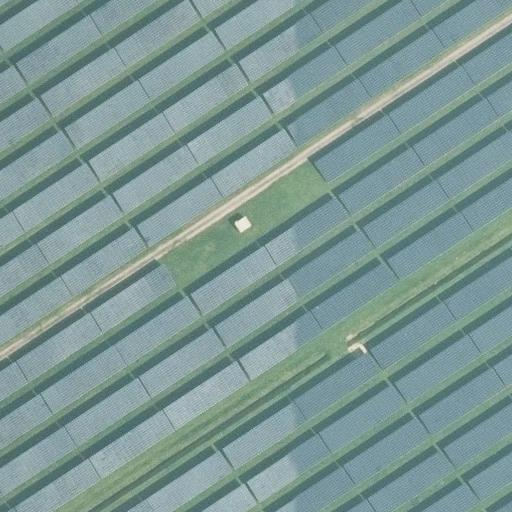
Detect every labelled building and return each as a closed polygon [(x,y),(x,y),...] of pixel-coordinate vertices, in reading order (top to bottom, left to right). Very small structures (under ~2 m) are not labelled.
[(227,0),(188,0),(187,1),(199,19),(227,0)] [(173,35),(195,21),(183,4),(162,18),(173,35)] [(222,50),(261,26),(251,9),(212,32),(222,50)] [(182,50),(191,69),(218,58),(210,38),(182,50)] [(245,80),(282,62),(273,45),(236,63),(245,80)] [(36,52),(13,66),(24,85),(48,71),(36,52)] [(0,77),(0,100),(20,89),(10,71),(0,77)] [(222,79),(234,92),(242,84),(230,71),(222,79)] [(45,113),(76,99),(69,82),(37,96),(45,113)] [(249,130),(266,119),(258,105),(240,115),(249,130)] [(72,148),(112,126),(102,109),(62,130),(72,148)] [(97,182),(130,163),(118,144),(86,163),(97,182)] [(69,205),(93,181),(78,166),(54,189),(69,205)] [(393,167),(336,196),(346,216),(403,187),(393,167)] [(109,199),(109,200),(64,225),(73,242),(158,197),(148,178),(109,199)] [(335,202),(304,222),(315,239),(346,219),(335,202)] [(240,236),(250,229),(244,220),(233,227),(240,236)] [(337,272),(369,252),(358,234),(325,254),(337,272)] [(220,275),(187,297),(200,316),(232,294),(220,275)] [(153,388),(290,311),(279,292),(266,299),(266,322),(262,315),(252,320),(248,312),(244,312),(133,374),(140,374),(140,386),(136,379),(117,390),(106,390),(106,421),(116,421),(116,414),(128,407),(122,396),(134,389),(155,389),(161,400),(170,395),(184,388),(153,388)] [(140,323),(151,345),(196,322),(185,300),(140,323)] [(381,371),(441,332),(429,313),(368,352),(381,371)]
